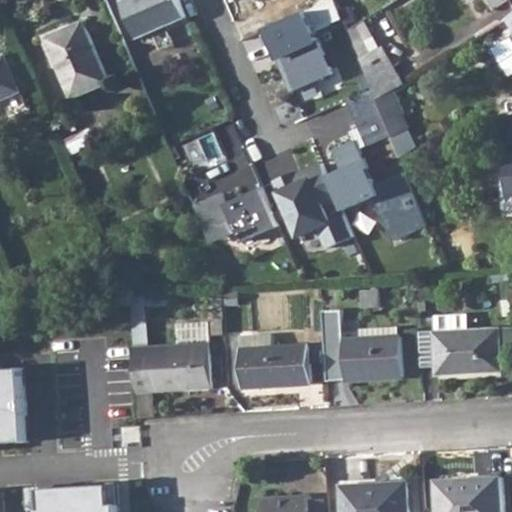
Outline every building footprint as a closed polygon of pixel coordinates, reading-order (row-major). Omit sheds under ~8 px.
[(189,15),(181,0),(126,0),(124,1),(139,37),(189,15)] [(344,19),(336,0),(333,0),(265,30),(273,48),(276,47),(295,91),(334,74),(316,32),(344,19)] [(66,37),(50,43),(74,100),(111,83),(85,21),(64,31),(66,37)] [(64,31),(48,38),(50,43),(66,37),(64,31)] [(380,49),(361,58),(377,100),(395,89),(403,84),(393,65),(389,67),(380,49)] [(8,56),(0,58),(0,102),(4,101),(13,121),(33,113),(8,56)] [(395,89),(377,100),(387,123),(404,113),(395,89)] [(377,100),(373,90),(348,101),(361,129),(352,133),(356,141),(334,151),(343,171),(329,177),(334,188),(341,203),(344,211),(376,197),(395,240),(429,225),(387,123),(377,100)] [(329,177),(324,165),(294,178),(293,174),(277,181),(302,237),(321,228),(330,249),(356,237),(344,211),(341,203),(326,210),(319,195),(334,188),(329,177)] [(199,202),(214,242),(246,230),(255,254),(290,241),(270,186),(234,200),(230,190),(199,202)] [(380,291),(361,291),(362,309),(381,308),(380,291)] [(154,339),(152,303),(174,302),(173,292),(137,294),(139,340),(154,339)] [(166,346),(136,348),(139,392),(213,389),(210,324),(178,325),(179,346),(166,346)] [(511,327),(436,331),(437,366),(455,366),(456,374),(503,371),(503,368),(511,367),(511,327)] [(362,339),(345,340),(348,381),(404,378),(402,337),(400,337),(399,328),(361,329),(362,339)] [(242,337),(242,349),(275,348),(274,335),(242,337)] [(275,348),(242,349),(244,387),(314,383),(313,365),(322,365),(322,354),(312,354),(312,345),(275,348)] [(455,366),(437,366),(438,375),(456,374),(455,366)] [(0,442),(23,440),(17,367),(0,368),(0,442)] [(473,481),(473,478),(440,480),(441,511),(506,511),(504,479),(473,481)] [(411,511),(410,481),(345,485),(346,511),(411,511)] [(115,511),(113,484),(28,490),(29,511),(115,511)] [(313,511),(313,501),(312,495),(265,497),(266,511),(313,511)] [(331,511),(331,499),(313,501),(313,511),(331,511)]
